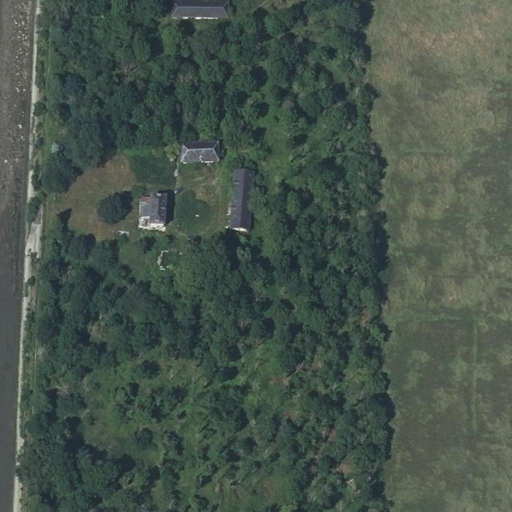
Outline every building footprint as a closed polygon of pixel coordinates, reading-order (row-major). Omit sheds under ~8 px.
[(219,21),(219,4),(170,4),(169,21),(219,21)] [(232,4),(219,4),(219,21),(232,21),(232,4)] [(180,152),(182,166),(229,161),(228,146),(180,152)] [(237,237),(257,239),(261,179),(240,178),(237,237)] [(161,225),(163,198),(150,198),(149,205),(141,205),(140,217),(149,217),(148,224),(161,225)]
